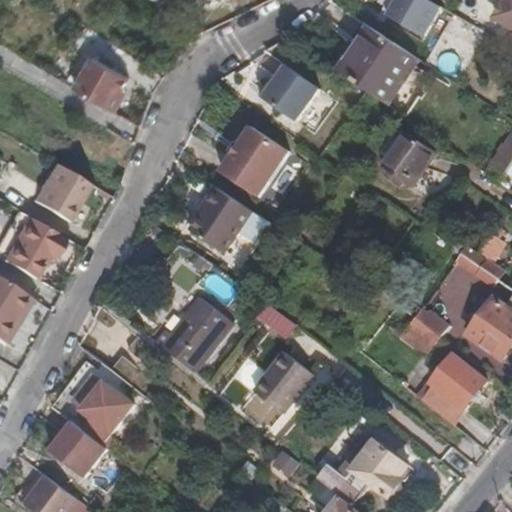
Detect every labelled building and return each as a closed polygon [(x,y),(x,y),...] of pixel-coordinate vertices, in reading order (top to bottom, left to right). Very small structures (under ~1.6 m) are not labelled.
[(380,0),(378,6),(389,10),(393,0),(380,0)] [(428,0),(396,0),(387,16),(425,38),(443,8),(428,0)] [(511,0),(508,0),(500,15),(511,22),(511,0)] [(342,72),(389,105),(423,57),(375,26),(342,72)] [(94,58),(77,88),(116,111),(125,97),(121,95),(124,89),(131,78),(94,58)] [(285,64),(261,96),(298,122),(321,90),(285,64)] [(438,153),(404,126),(384,154),(388,157),(383,164),(394,171),(391,176),(403,185),(407,180),(414,187),(438,153)] [(292,152),(254,127),(223,174),(260,199),(292,152)] [(511,135),(486,173),(499,182),(511,164),(511,135)] [(72,222),(95,186),(59,164),(37,202),(72,222)] [(222,256),(253,216),(219,190),(206,207),(208,209),(191,233),(222,256)] [(0,234),(0,255),(2,257),(26,214),(15,208),(0,234)] [(54,254),(64,236),(26,214),(2,257),(33,275),(47,250),(54,254)] [(509,247),(496,237),(484,253),(496,263),(509,247)] [(491,263),(469,248),(461,261),(482,276),(491,263)] [(491,263),(482,276),(498,288),(502,282),(506,275),(491,263)] [(19,324),(34,299),(0,278),(0,339),(1,340),(12,321),(19,324)] [(147,308),(160,300),(149,282),(136,289),(147,308)] [(511,351),(511,305),(499,296),(471,334),(506,360),(511,351)] [(160,342),(200,374),(239,324),(206,297),(176,333),(171,328),(160,342)] [(287,341),(298,325),(266,304),(256,320),(287,341)] [(414,321),(441,340),(447,332),(421,311),(414,321)] [(433,350),(441,340),(414,321),(407,331),(433,350)] [(255,398),(289,415),(312,370),(279,353),(255,398)] [(489,384),(455,358),(434,386),(469,412),(489,384)] [(366,385),(402,411),(412,397),(378,370),(366,385)] [(114,431),(135,405),(108,384),(107,385),(96,376),(78,398),(89,408),(88,410),(114,431)] [(278,439),(296,423),(287,414),(270,430),(278,439)] [(109,446),(73,419),(64,431),(67,434),(56,450),(90,476),(111,447),(109,446)] [(345,496),(358,505),(375,483),(394,498),(408,479),(405,476),(413,465),(374,434),(352,464),(340,455),(322,477),(331,484),(345,496)] [(122,446),(113,440),(109,446),(111,447),(117,453),(122,446)] [(273,466),(292,478),(301,463),(281,452),(273,466)] [(48,475),(42,470),(20,500),(27,504),(48,475)] [(48,475),(27,504),(38,511),(74,511),(83,501),(48,475)] [(361,511),(344,498),(345,496),(331,484),(320,498),(334,510),(332,511),(361,511)] [(297,511),(283,500),(276,509),(279,511),(297,511)]
